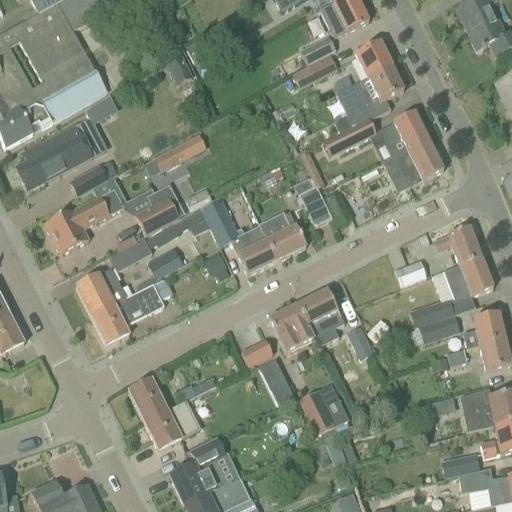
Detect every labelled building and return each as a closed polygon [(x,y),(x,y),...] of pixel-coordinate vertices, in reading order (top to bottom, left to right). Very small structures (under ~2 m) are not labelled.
[(71,0),(70,1),(37,19),(0,39),(0,119),(15,112),(18,116),(32,108),(41,112),(50,129),(105,98),(82,56),(70,37),(113,14),(105,0),(71,0)] [(70,1),(69,0),(28,0),(27,1),(37,19),(70,1)] [(164,0),(170,11),(185,4),(182,0),(164,0)] [(273,0),(272,1),(281,17),(309,0),(329,0),(334,8),(334,9),(351,0),(273,0)] [(369,27),(355,0),(351,0),(334,9),(334,8),(319,15),(335,45),(369,27)] [(495,60),(511,51),(511,36),(504,41),(484,1),(457,14),(468,36),(467,36),(476,55),(489,48),(495,60)] [(205,42),(185,53),(194,69),(214,57),(205,42)] [(335,56),(328,42),(299,56),(306,70),(335,56)] [(355,60),(368,84),(391,72),(379,48),(355,60)] [(297,90),(299,93),(314,86),(336,74),(329,60),(306,72),(292,79),(293,82),(297,90)] [(164,69),(176,91),(191,83),(181,61),(164,69)] [(353,92),(335,101),(346,122),(352,134),(390,115),(385,106),(404,97),(391,72),(368,84),(353,92)] [(503,103),(511,121),(511,81),(495,89),(501,104),(503,103)] [(278,114),(282,121),(295,115),(291,107),(278,114)] [(15,112),(0,119),(0,152),(1,155),(19,146),(30,140),(26,133),(36,128),(39,135),(50,129),(41,112),(32,108),(18,116),(15,112)] [(380,136),(395,164),(429,147),(415,118),(380,136)] [(339,140),(352,134),(346,122),(333,129),(339,140)] [(26,168),(13,175),(25,198),(43,188),(70,174),(90,164),(106,156),(90,125),(75,133),(39,151),(22,160),(26,168)] [(368,128),(333,146),(339,159),(371,143),(375,141),(374,139),(368,128)] [(371,143),(384,169),(395,164),(380,136),(374,139),(375,141),(371,143)] [(175,151),(152,162),(160,178),(183,166),(205,154),(197,139),(175,151)] [(339,159),(333,146),(323,151),(329,164),(339,159)] [(444,176),(429,147),(395,164),(410,193),(444,176)] [(309,159),(302,163),(309,177),(316,174),(309,159)] [(410,193),(395,164),(384,169),(399,198),(410,193)] [(107,186),(106,185),(98,170),(68,187),(77,203),(92,196),(91,195),(107,186)] [(297,200),(313,233),(331,224),(319,200),(315,191),(314,192),(309,182),(292,191),(297,200)] [(152,214),(134,223),(144,242),(178,225),(177,223),(173,214),(179,211),(168,190),(152,197),(145,201),(152,214)] [(203,195),(185,204),(191,215),(209,206),(203,195)] [(349,224),(340,206),(341,205),(339,201),(337,202),(334,195),(322,201),(328,212),(337,230),(349,224)] [(96,205),(42,232),(57,261),(86,247),(81,236),(112,219),(121,215),(112,197),(96,205)] [(266,247),(259,234),(242,242),(239,236),(234,239),(220,210),(201,220),(207,233),(218,255),(230,249),(246,282),(275,267),(265,247),(266,247)] [(287,220),(284,222),(282,217),(258,229),(260,233),(259,234),(266,247),(265,247),(275,267),(304,253),(287,220)] [(207,233),(201,220),(188,226),(195,239),(207,233)] [(452,252),(459,271),(480,263),(469,234),(433,248),(437,258),(452,252)] [(115,250),(119,258),(137,248),(133,241),(115,250)] [(148,253),(143,244),(137,248),(119,258),(108,264),(115,278),(151,259),(148,253)] [(173,252),(146,267),(155,285),(182,269),(173,252)] [(218,259),(202,267),(209,282),(226,274),(218,259)] [(480,263),(459,271),(444,276),(456,309),(492,295),(480,263)] [(400,292),(425,283),(419,267),(394,276),(400,292)] [(96,282),(92,284),(74,293),(89,323),(126,305),(111,275),(97,283),(96,282)] [(151,292),(158,306),(169,300),(162,286),(151,292)] [(105,354),(127,342),(123,332),(130,328),(127,321),(140,314),(145,323),(162,314),(158,306),(151,292),(126,305),(89,323),(105,354)] [(297,311),(308,331),(326,322),(333,336),(343,331),(326,296),(297,311)] [(453,321),(447,304),(408,317),(414,334),(453,321)] [(308,331),(297,311),(269,325),(286,359),(314,345),(307,332),(308,331)] [(462,339),(465,354),(479,351),(504,345),(498,319),(473,325),(475,336),(462,339)] [(0,361),(23,350),(7,320),(0,323),(0,361)] [(422,348),(422,349),(458,337),(453,321),(414,334),(414,335),(409,336),(414,350),(422,348)] [(360,366),(373,359),(359,332),(347,338),(360,366)] [(381,341),(372,332),(366,338),(375,347),(381,341)] [(504,345),(479,351),(485,377),(510,371),(504,345)] [(247,373),(271,361),(264,346),(239,359),(247,373)] [(463,353),(447,357),(450,371),(466,367),(463,353)] [(430,367),(432,376),(448,373),(445,363),(430,367)] [(274,365),(259,373),(268,392),(283,385),(274,365)] [(127,398),(142,428),(165,416),(150,386),(127,398)] [(200,388),(190,392),(194,400),(204,396),(200,388)] [(180,410),(195,403),(194,400),(190,392),(190,391),(175,398),(180,410)] [(494,431),(511,426),(511,397),(488,403),(486,394),(458,403),(465,437),(477,434),(494,431)] [(316,442),(348,426),(334,399),(320,406),(316,398),(298,406),(316,442)] [(450,402),(424,408),(427,419),(453,413),(450,402)] [(166,416),(142,428),(157,457),(199,435),(185,407),(180,410),(166,417),(166,416)] [(511,426),(494,431),(497,446),(481,450),(484,462),(511,456),(511,426)] [(351,450),(345,436),(337,439),(343,453),(351,450)] [(322,443),(335,475),(347,470),(334,439),(322,443)] [(188,470),(169,480),(184,511),(207,500),(206,499),(225,489),(214,466),(225,460),(216,443),(183,459),(188,470)] [(440,467),(444,484),(478,476),(474,459),(440,467)] [(461,499),(487,495),(489,511),(510,508),(511,509),(511,481),(506,483),(491,486),(488,475),(457,484),(461,499)] [(345,479),(336,482),(339,492),(348,489),(345,479)] [(252,511),(239,484),(227,489),(226,488),(225,489),(206,499),(207,500),(184,511),(252,511)] [(30,499),(36,511),(97,511),(87,490),(62,501),(55,487),(30,499)] [(351,497),(336,504),(339,511),(345,511),(355,508),(351,497)]
